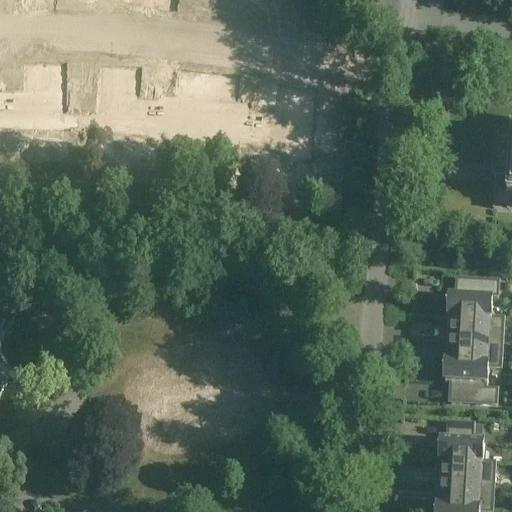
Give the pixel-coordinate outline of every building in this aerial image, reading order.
[(16,99),(15,126),(31,126),(31,116),(61,116),(61,94),(57,94),(57,70),(30,69),(30,99),(16,99)] [(103,95),(102,118),(132,119),(132,129),(147,130),(148,103),(134,102),(135,73),(108,72),(107,96),(103,95)] [(169,101),(166,128),(181,130),(182,120),(205,123),(210,80),(185,77),(182,103),(169,101)] [(210,80),(205,123),(228,125),(227,135),(242,137),(245,110),(232,108),(235,83),(210,80)] [(267,117),(262,144),(277,146),(279,136),(309,142),(313,120),(309,119),(313,95),(287,91),(281,120),(267,117)] [(511,133),(498,132),(493,210),(511,211),(511,133)] [(42,283),(25,273),(12,291),(28,303),(42,283)] [(186,281),(150,333),(169,347),(156,364),(208,399),(202,409),(229,427),(278,359),(226,323),(233,314),(186,281)] [(449,320),(451,320),(492,322),(492,321),(493,303),(491,303),(492,299),(498,299),(499,285),(457,282),(457,295),(459,295),(458,301),(450,301),(449,320)] [(0,352),(1,345),(3,346),(16,327),(0,315),(0,408),(9,394),(4,390),(8,383),(12,387),(17,390),(18,388),(13,384),(8,379),(4,372),(1,366),(0,359),(0,352)] [(492,322),(451,320),(450,329),(446,329),(445,343),(502,346),(504,323),(492,322)] [(502,346),(445,343),(444,357),(458,357),(457,367),(489,369),(501,370),(502,346)] [(489,369),(457,367),(446,367),(445,385),(453,386),(453,392),(451,391),(450,405),(476,406),(477,394),(486,395),(486,388),(488,388),(489,369)] [(441,463),(483,465),(484,447),(483,447),(483,440),(473,440),(474,428),(449,426),(448,439),(450,439),(450,445),(442,445),(441,463)] [(483,465),(441,463),(441,464),(442,464),(442,474),(437,473),(437,487),(494,490),(495,466),(483,465)] [(492,511),(494,490),(437,487),(436,501),(440,501),(440,510),(438,510),(438,511),(456,511),(492,511)]
